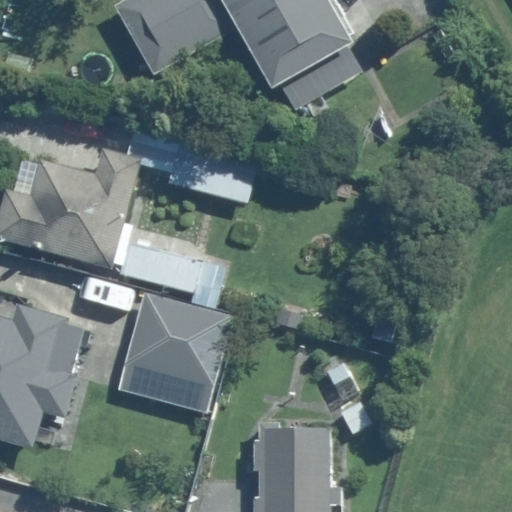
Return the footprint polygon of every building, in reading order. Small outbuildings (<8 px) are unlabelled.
[(118,0),(132,30),(153,69),(240,24),(275,91),(288,84),(300,109),(365,76),(351,49),(359,45),(335,0),(118,0)] [(175,185),(176,186),(253,206),(265,161),(186,141),(175,185)] [(0,237),(6,240),(110,271),(114,272),(126,227),(146,159),(109,147),(101,175),(48,159),(38,192),(15,185),(0,236),(0,237)] [(137,241),(127,276),(198,296),(208,260),(137,241)] [(126,388),(132,390),(212,410),(236,316),(149,294),(126,388)] [(0,439),(38,449),(49,407),(76,414),(85,379),(57,372),(69,323),(28,312),(26,320),(0,313),(0,439)] [(333,511),(333,430),(266,430),(257,430),(257,458),(256,511),(333,511)]
